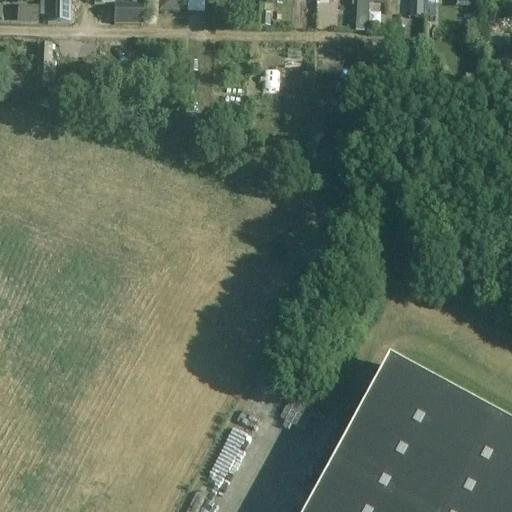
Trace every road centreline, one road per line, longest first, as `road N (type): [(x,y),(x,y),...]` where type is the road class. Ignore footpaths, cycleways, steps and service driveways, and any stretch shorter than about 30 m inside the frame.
road 1 (track): [(415,40),(0,31)]
road 2 (residential): [(226,248),(80,511)]
road 3 (residential): [(0,194),(142,202),(226,248)]
road 4 (residential): [(346,192),(260,188),(226,248)]
